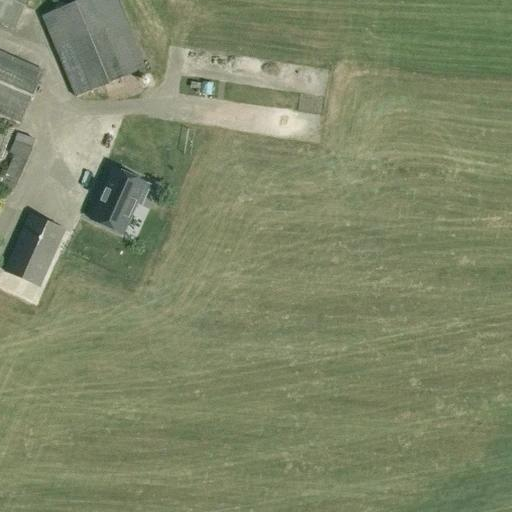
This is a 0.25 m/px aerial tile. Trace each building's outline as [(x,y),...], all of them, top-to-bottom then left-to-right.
[(28,0),(0,0),(0,22),(15,29),(28,0)] [(147,69),(117,0),(81,0),(42,15),(75,98),(147,69)] [(291,44),(301,44),(302,25),(292,25),(291,44)] [(0,52),(0,112),(20,122),(43,71),(0,52)] [(244,72),(243,58),(198,59),(198,68),(206,68),(206,79),(220,78),(220,73),(244,72)] [(116,162),(126,156),(112,132),(101,138),(116,162)] [(1,185),(13,190),(27,160),(35,139),(17,133),(10,153),(14,155),(1,185)] [(115,169),(92,220),(123,234),(136,203),(142,206),(151,185),(115,169)] [(65,230),(31,214),(5,272),(40,287),(65,230)]
